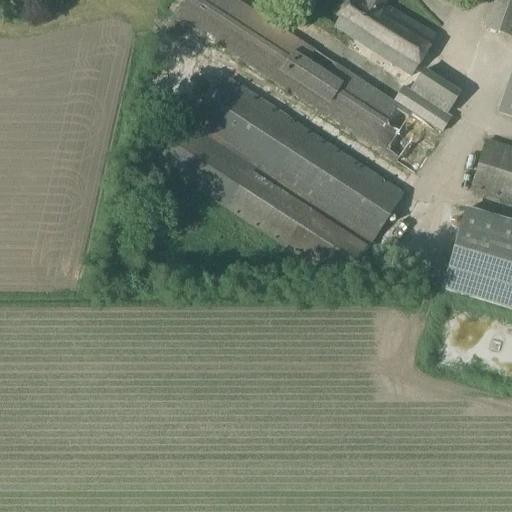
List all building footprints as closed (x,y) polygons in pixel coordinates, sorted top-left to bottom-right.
[(306,45),(237,0),(185,0),(173,18),(414,175),(451,117),(446,114),(460,93),(423,68),(409,90),(402,86),(392,101),(329,59),(331,55),(309,41),(306,45)] [(347,0),(333,27),(410,76),(434,36),(383,5),(385,0),(347,0)] [(511,0),(493,0),(484,27),(511,37),(511,35),(511,0)] [(511,75),(498,116),(511,121),(511,75)] [(197,126),(195,131),(185,125),(158,166),(225,209),(283,246),(282,247),(343,286),(372,240),(404,192),(228,78),(197,126)] [(511,147),(484,139),(469,191),(511,203),(511,147)] [(511,224),(464,210),(441,289),(511,310),(511,224)]
